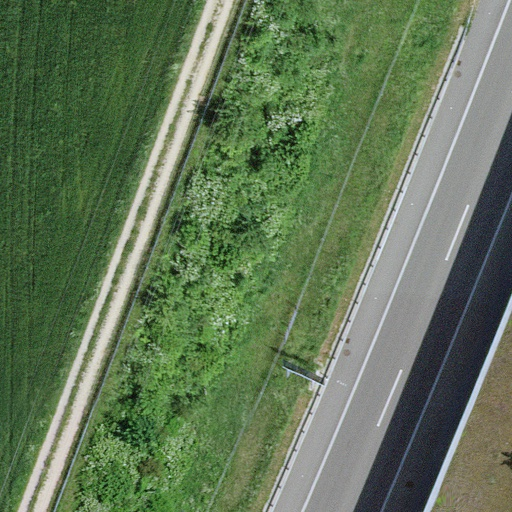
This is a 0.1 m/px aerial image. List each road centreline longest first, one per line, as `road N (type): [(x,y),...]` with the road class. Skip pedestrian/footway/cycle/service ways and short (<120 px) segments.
road 1 (track): [(29,511),(219,0)]
road 2 (motorway): [(511,94),(340,511)]
